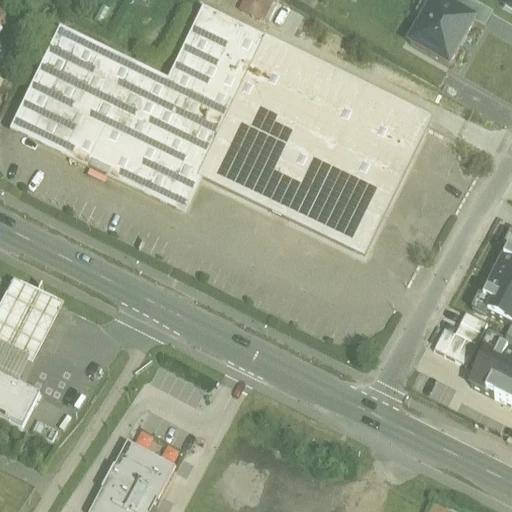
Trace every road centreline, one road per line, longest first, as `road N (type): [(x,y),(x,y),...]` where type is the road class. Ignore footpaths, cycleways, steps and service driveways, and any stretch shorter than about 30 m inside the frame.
road 1 (residential): [(372,414),(485,203)]
road 2 (residential): [(40,511),(166,310)]
road 3 (secondary): [(166,310),(372,414)]
road 4 (secondary): [(0,226),(166,310)]
road 5 (secondary): [(372,414),(511,483)]
